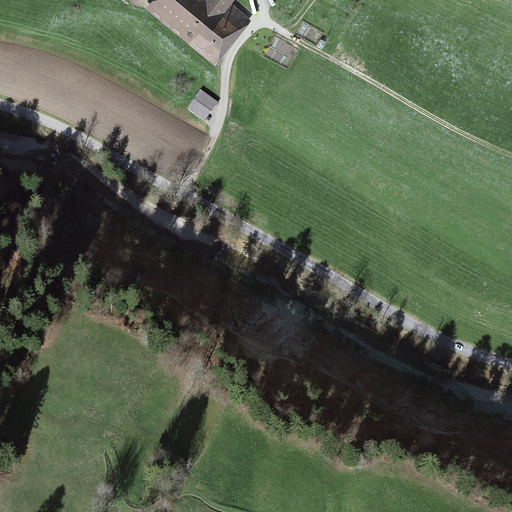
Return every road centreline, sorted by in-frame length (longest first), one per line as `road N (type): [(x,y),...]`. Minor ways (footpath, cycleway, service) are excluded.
road 1 (unclassified): [(0,107),(70,133),(447,345),(511,366)]
road 2 (track): [(511,155),(288,34)]
